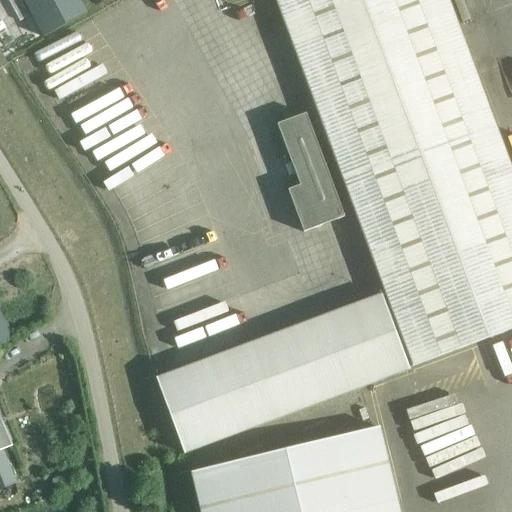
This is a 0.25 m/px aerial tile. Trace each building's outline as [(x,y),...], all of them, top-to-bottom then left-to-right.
[(79,0),(24,0),(45,37),(87,15),(79,0)] [(267,0),(260,0),(257,1),(270,35),(279,32),(267,0)] [(276,0),(412,365),(511,327),(511,179),(445,0),(276,0)] [(304,233),(344,218),(306,115),(277,125),(300,187),(288,191),(304,233)] [(381,293),(157,377),(185,452),(409,368),(381,293)] [(0,343),(13,337),(0,312),(0,343)] [(477,379),(455,386),(458,394),(479,387),(477,379)] [(0,449),(13,444),(0,417),(0,449)] [(399,511),(379,428),(191,474),(200,511),(399,511)]
